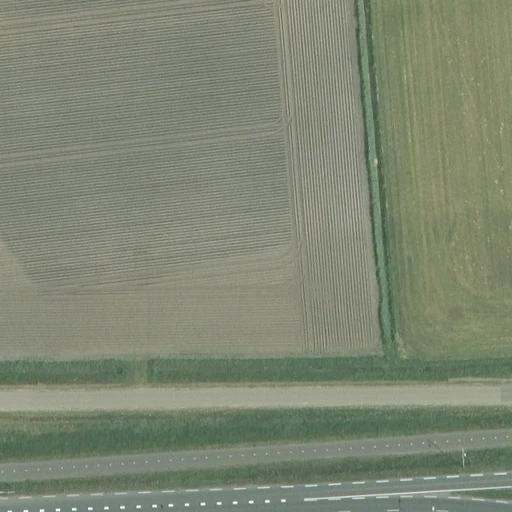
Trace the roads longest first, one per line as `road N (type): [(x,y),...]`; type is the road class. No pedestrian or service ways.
road 1 (unclassified): [(511,394),(0,399)]
road 2 (primary): [(511,481),(453,486),(380,510)]
